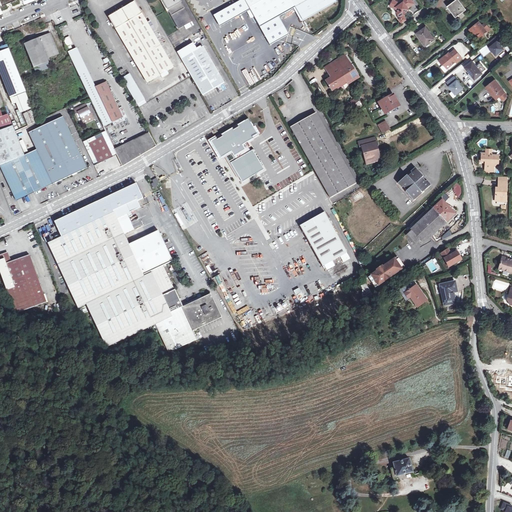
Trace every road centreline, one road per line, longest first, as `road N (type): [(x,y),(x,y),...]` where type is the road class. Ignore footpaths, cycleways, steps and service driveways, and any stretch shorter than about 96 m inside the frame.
road 1 (unclassified): [(359,5),(225,115),(0,232)]
road 2 (track): [(13,336),(208,511)]
road 3 (residential): [(490,511),(496,419),(474,345),(484,310)]
road 4 (tertiary): [(359,5),(450,125)]
